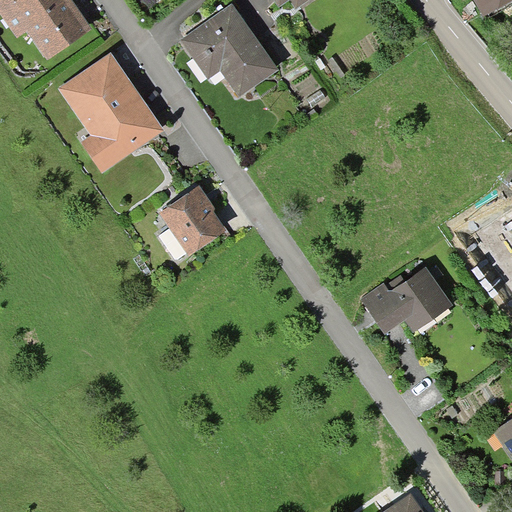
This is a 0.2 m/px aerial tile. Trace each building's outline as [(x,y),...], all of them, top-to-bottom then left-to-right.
[(84,30),(62,0),(23,0),(13,7),(46,56),(84,30)] [(475,0),(483,13),(504,0),(475,0)] [(229,11),(183,42),(198,62),(210,54),(238,93),(270,70),(229,11)] [(122,151),(153,130),(106,63),(65,91),(104,148),(122,151)] [(187,251),(188,252),(218,230),(208,216),(209,211),(206,207),(201,206),(193,193),(162,215),(171,227),(158,236),(174,260),(187,251)] [(411,327),(444,303),(421,272),(388,295),(411,327)] [(362,301),(379,325),(391,317),(374,292),(362,301)] [(511,438),(511,440),(505,446),(511,456),(511,417),(502,424),(511,438)] [(417,511),(408,498),(387,511),(417,511)]
